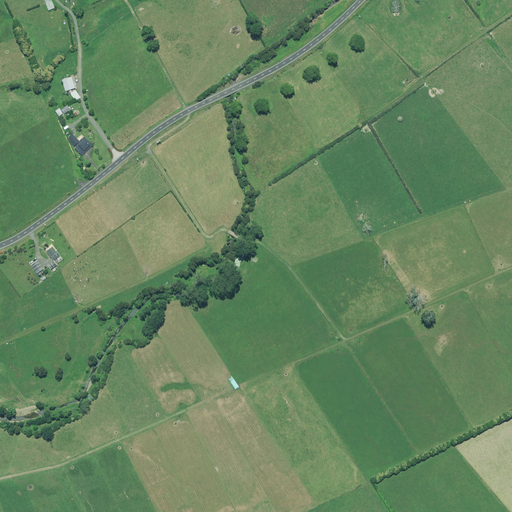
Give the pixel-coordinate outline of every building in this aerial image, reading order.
[(55,8),(51,0),(44,0),(49,11),(55,8)] [(75,88),(72,77),(62,80),(66,91),(75,88)] [(81,98),(76,90),(71,94),(76,101),(81,98)] [(71,110),(67,105),(61,110),(64,114),(71,110)] [(76,138),(72,134),(67,139),(74,147),(82,156),(92,146),(81,134),(76,138)] [(56,252),(52,247),(46,251),(54,261),(60,255),(57,251),(56,252)]
